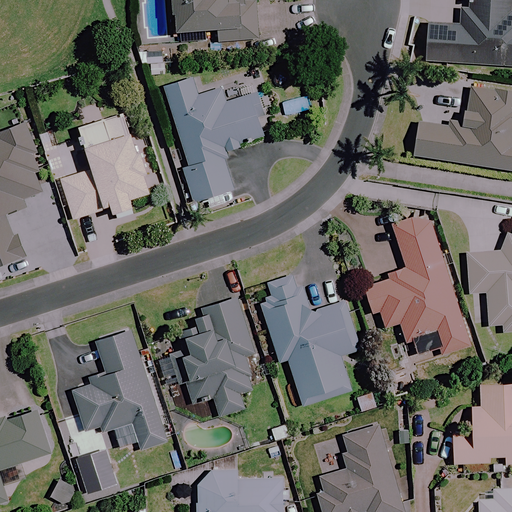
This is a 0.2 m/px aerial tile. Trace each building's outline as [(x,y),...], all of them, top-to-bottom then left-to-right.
[(174,0),(177,44),(259,39),(256,0),(174,0)] [(493,69),(511,69),(511,14),(508,14),(508,0),(461,0),(460,26),(423,25),(421,56),(494,59),(493,69)] [(158,88),(190,201),(232,189),(222,153),(265,141),(256,112),(251,94),(226,101),(222,87),(196,94),(192,78),(158,88)] [(511,174),(511,93),(468,87),(461,128),(414,121),(408,158),(511,174)] [(151,192),(122,111),(69,130),(85,172),(57,182),(71,221),(109,207),(112,215),(132,208),(129,200),(151,192)] [(35,153),(24,123),(0,131),(0,265),(21,258),(5,215),(26,207),(23,199),(44,192),(30,154),(35,153)] [(467,347),(422,212),(387,224),(401,268),(384,273),(387,280),(360,289),(368,314),(376,312),(381,329),(396,324),(402,343),(408,341),(414,357),(436,349),(438,356),(467,347)] [(511,227),(506,250),(462,253),(465,293),(484,292),(486,326),(499,325),(499,336),(511,334),(511,227)] [(254,304),(278,366),(281,364),(298,408),(352,387),(340,356),(360,348),(342,302),(310,314),(299,286),(293,288),(289,278),(265,287),(269,298),(254,304)] [(256,353),(233,298),(189,316),(193,327),(172,336),(177,348),(153,358),(167,393),(180,387),(189,408),(209,400),(216,418),(244,407),(238,393),(256,385),(245,357),(256,353)] [(67,392),(80,432),(96,427),(99,434),(128,424),(137,451),(164,442),(127,331),(92,343),(103,373),(87,379),(89,385),(67,392)] [(451,463),(487,463),(487,456),(503,457),(503,464),(511,463),(511,390),(483,390),(483,408),(473,408),(472,433),(451,433),(451,463)] [(0,503),(7,502),(0,480),(0,470),(48,455),(32,408),(0,418),(0,503)] [(347,468),(309,478),(318,511),(362,511),(363,511),(362,511),(400,511),(374,425),(338,437),(347,468)] [(236,469),(204,470),(205,484),(192,484),(193,511),(281,511),(280,478),(237,479),(236,469)] [(511,511),(511,492),(490,492),(490,495),(476,495),(475,511),(511,511)]
